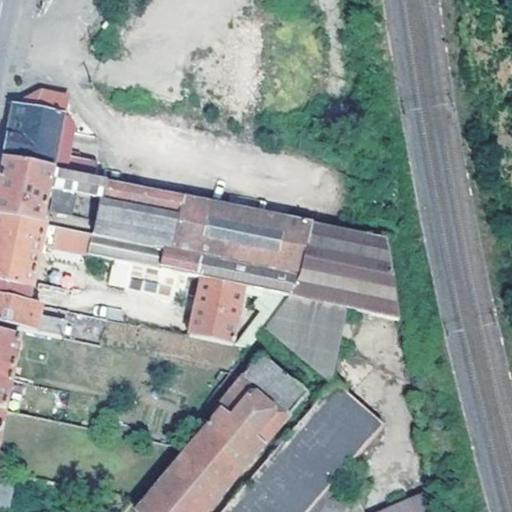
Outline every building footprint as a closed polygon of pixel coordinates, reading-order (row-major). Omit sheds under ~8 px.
[(368,95),(311,88),(320,9),(255,2),(253,17),(236,15),(232,52),(196,48),(190,102),(365,122),(368,95)] [(42,35),(29,33),(27,46),(39,48),(42,35)] [(67,100),(38,93),(15,106),(10,128),(3,162),(90,180),(96,162),(69,156),(76,119),(64,116),(67,100)] [(107,184),(100,183),(90,180),(3,162),(0,177),(0,219),(41,227),(43,215),(48,189),(103,201),(107,184)] [(385,241),(341,232),(107,184),(103,201),(96,239),(90,257),(98,260),(129,266),(179,277),(202,282),(245,290),(289,299),(400,323),(385,241)] [(41,227),(0,219),(0,300),(28,307),(31,294),(39,236),(45,239),(43,247),(90,257),(96,239),(41,227)] [(129,266),(98,260),(97,270),(126,276),(129,266)] [(75,268),(49,263),(43,290),(70,295),(75,268)] [(179,277),(129,266),(126,276),(122,293),(172,302),(179,277)] [(189,341),(233,350),(245,290),(202,282),(189,341)] [(37,320),(39,309),(28,307),(0,300),(0,328),(61,341),(63,326),(37,320)] [(24,342),(0,337),(0,413),(5,414),(17,351),(23,351),(24,342)] [(208,511),(305,396),(260,358),(214,412),(219,416),(137,511),(208,511)] [(309,511),(316,504),(324,495),(333,484),(382,429),(331,385),(220,511),(309,511)] [(343,511),(344,511),(354,501),(333,484),(324,495),(343,511)] [(316,504),(324,511),(343,511),(324,495),(316,504)] [(435,511),(432,495),(394,511),(435,511)]
